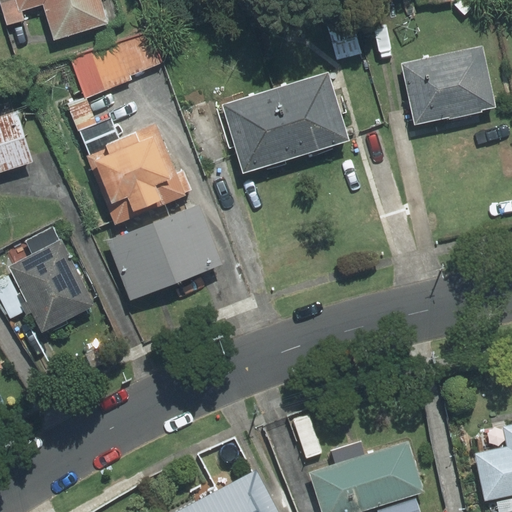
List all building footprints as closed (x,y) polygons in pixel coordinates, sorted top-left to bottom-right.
[(20,0),(24,11),(47,4),(59,38),(97,25),(99,30),(128,21),(120,0),(20,0)] [(106,120),(96,93),(135,78),(133,74),(165,62),(151,26),(71,57),(87,97),(73,102),(94,157),(104,153),(121,198),(134,193),(142,214),(199,192),(191,171),(183,174),(166,130),(163,123),(126,137),(117,115),(106,120)] [(489,41),(407,60),(421,122),(503,103),(489,41)] [(226,101),(228,107),(218,110),(230,150),(240,146),(248,170),(357,136),(336,67),(226,101)] [(0,171),(42,158),(26,108),(0,115),(0,171)] [(209,199),(113,238),(138,299),(234,260),(209,199)] [(0,295),(10,312),(31,300),(50,331),(102,299),(57,225),(5,257),(15,273),(0,282),(0,295)] [(0,370),(10,364),(0,347),(0,370)] [(490,494),(503,492),(511,490),(511,419),(509,420),(511,435),(511,439),(480,445),(490,494)] [(414,436),(313,467),(327,511),(350,511),(429,488),(414,436)] [(286,511),(263,465),(175,509),(176,511),(286,511)] [(425,511),(420,496),(382,508),(383,511),(425,511)]
